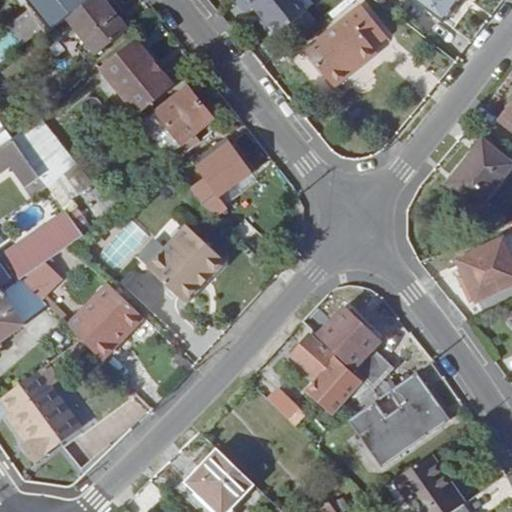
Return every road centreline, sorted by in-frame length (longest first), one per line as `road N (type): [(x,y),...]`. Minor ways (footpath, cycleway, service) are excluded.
road 1 (residential): [(358,222),(216,385),(87,511)]
road 2 (residential): [(358,222),(175,0)]
road 3 (residential): [(358,222),(511,432)]
road 4 (residential): [(511,26),(358,222)]
